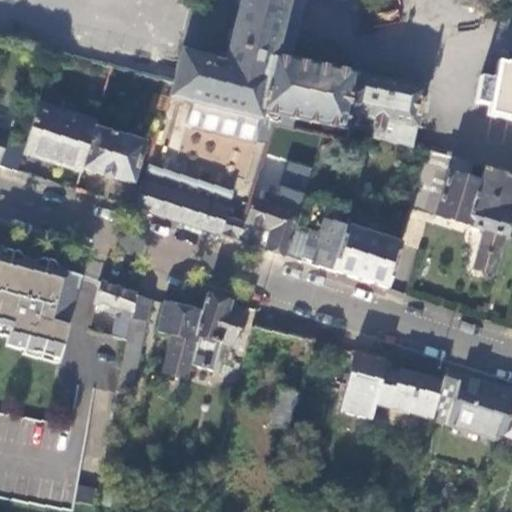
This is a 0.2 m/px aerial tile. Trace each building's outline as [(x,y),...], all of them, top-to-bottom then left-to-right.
[(241,0),(226,64),(181,52),(173,84),(168,98),(170,98),(189,104),(184,123),(267,145),(273,129),(291,132),(294,120),(342,130),(350,132),(411,149),(423,89),(292,63),(274,60),(288,0),(241,0)] [(288,0),(274,60),(292,63),(307,0),(288,0)] [(511,82),(509,82),(499,135),(511,137),(511,82)] [(93,130),(95,124),(37,106),(24,146),(22,154),(46,161),(80,172),(81,170),(93,130)] [(142,145),(93,130),(81,170),(102,176),(129,185),(142,145)] [(1,139),(0,142),(0,166),(16,172),(22,154),(24,146),(1,139)] [(466,163),(426,153),(410,208),(448,220),(465,225),(477,182),(462,178),(466,163)] [(503,236),(511,206),(511,175),(481,167),(477,182),(465,225),(483,230),(503,236)] [(218,236),(225,213),(227,204),(143,176),(138,193),(133,209),(218,236)] [(256,186),(254,188),(244,219),(242,224),(260,230),(268,232),(262,250),(284,257),(293,227),(298,213),(259,202),(263,191),(262,187),(256,186)] [(118,204),(133,209),(138,193),(123,189),(118,204)] [(343,216),(326,210),(319,234),(309,231),(306,238),(296,235),(298,229),(293,227),(284,257),(299,261),(304,245),(314,248),(309,265),(320,268),(330,271),(345,224),(340,223),(343,216)] [(242,224),(244,219),(225,213),(218,236),(227,239),(236,242),(242,224)] [(386,239),(345,224),(330,271),(363,282),(385,289),(405,221),(394,217),(386,239)] [(493,273),(503,236),(483,230),(474,259),(472,267),(493,273)] [(29,262),(0,254),(0,336),(7,339),(5,346),(23,351),(57,360),(80,276),(57,270),(29,262)] [(120,290),(98,283),(88,330),(99,333),(103,313),(130,320),(129,327),(131,327),(135,328),(137,321),(145,321),(148,300),(134,298),(134,295),(120,290)] [(228,301),(205,294),(199,311),(202,311),(195,335),(189,363),(212,370),(215,361),(226,365),(232,347),(234,347),(242,322),(245,313),(230,309),(226,308),(228,301)] [(183,308),(162,303),(155,332),(168,336),(160,366),(174,369),(172,375),(183,378),(195,335),(202,311),(199,311),(183,308)] [(135,328),(131,327),(130,331),(128,340),(118,392),(133,395),(145,321),(137,321),(135,328)] [(276,330),(251,324),(246,343),(271,350),(276,330)] [(116,328),(114,336),(128,340),(130,331),(116,328)] [(56,366),(57,360),(23,351),(21,356),(56,366)] [(384,358),(355,351),(339,413),(369,421),(372,409),(429,423),(430,420),(439,380),(397,369),(395,375),(386,373),(381,372),(384,358)] [(159,372),(172,375),(174,369),(160,366),(159,372)] [(441,373),(439,380),(430,420),(499,440),(501,435),(511,398),(511,391),(480,382),(442,370),(441,373)] [(287,429),(297,394),(276,389),(268,424),(287,429)] [(511,398),(501,435),(511,438),(511,398)] [(0,498),(71,510),(73,503),(91,506),(94,488),(75,484),(84,430),(0,416),(0,498)] [(160,511),(204,511),(206,508),(160,499),(157,511),(160,511)]
